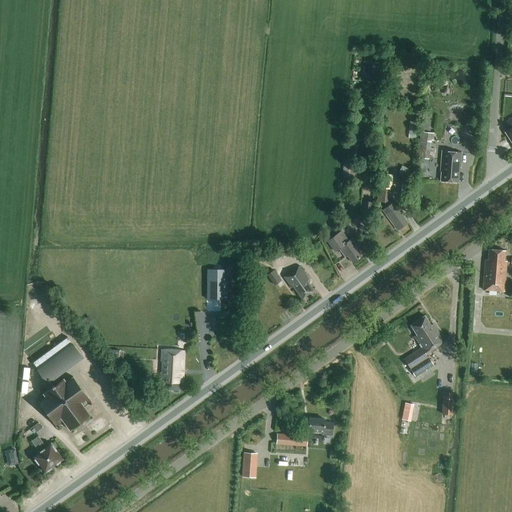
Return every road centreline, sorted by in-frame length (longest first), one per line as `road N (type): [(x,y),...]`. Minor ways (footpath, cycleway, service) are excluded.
road 1 (secondary): [(40,511),(496,181)]
road 2 (unclassified): [(111,511),(511,222)]
road 3 (unclassified): [(496,181),(502,0)]
